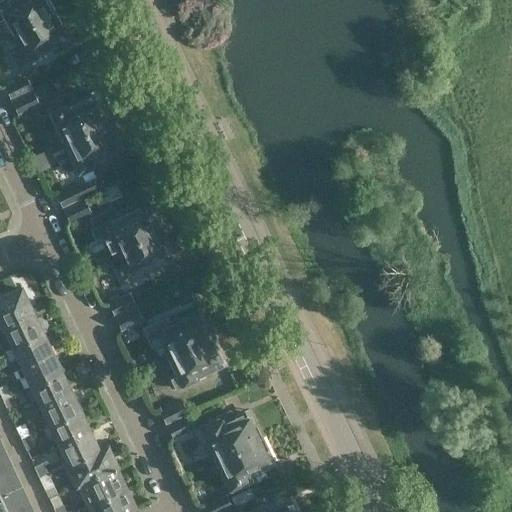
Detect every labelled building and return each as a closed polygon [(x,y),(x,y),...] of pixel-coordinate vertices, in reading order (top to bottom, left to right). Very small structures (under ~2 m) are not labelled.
[(14,31),(49,11),(43,0),(3,0),(0,2),(0,19),(6,16),(14,31)] [(49,11),(14,31),(23,47),(11,54),(17,65),(65,39),(49,11)] [(26,77),(6,86),(11,97),(31,88),(26,77)] [(33,92),(13,101),(19,113),(39,104),(33,92)] [(65,140),(110,118),(104,106),(97,106),(91,94),(64,107),(61,101),(49,107),(65,140)] [(116,130),(110,118),(65,140),(81,173),(93,167),(90,161),(117,147),(112,136),(116,130)] [(76,186),(57,195),(63,206),(82,197),(76,186)] [(83,201),(65,210),(70,221),(89,212),(83,201)] [(117,247),(161,226),(156,216),(150,215),(144,203),(116,216),(112,208),(90,219),(93,227),(96,226),(102,237),(111,233),(117,247)] [(161,226),(117,247),(125,263),(116,267),(121,277),(118,278),(123,289),(146,278),(142,270),(170,257),(164,243),(166,237),(161,226)] [(0,327),(2,327),(34,312),(21,287),(0,296),(0,327)] [(128,294),(109,303),(114,314),(133,305),(128,294)] [(135,309),(116,318),(121,329),(140,320),(135,309)] [(161,341),(168,355),(213,335),(207,324),(201,322),(196,311),(169,323),(165,316),(152,322),(155,330),(147,333),(153,345),(161,341)] [(36,318),(34,312),(2,327),(12,347),(44,332),(46,331),(45,330),(48,324),(46,320),(39,318),(39,317),(36,318)] [(53,351),(44,332),(12,347),(16,358),(12,360),(16,369),(53,351)] [(173,387),(221,364),(215,352),(218,345),(213,335),(168,355),(176,372),(167,376),(173,387)] [(62,371),(53,351),(16,369),(20,378),(25,375),(30,386),(62,371)] [(62,371),(30,386),(35,397),(31,399),(35,407),(71,390),(62,371)] [(0,392),(3,399),(11,395),(6,384),(0,386),(0,392)] [(80,408),(71,390),(35,407),(39,416),(43,414),(48,423),(80,408)] [(11,395),(3,399),(8,410),(16,406),(11,395)] [(159,408),(164,419),(183,410),(178,399),(159,408)] [(80,408),(48,423),(52,433),(48,435),(53,446),(90,429),(80,408)] [(217,458),(262,436),(256,424),(250,422),(246,412),(223,423),(220,415),(201,424),(217,458)] [(185,413),(166,422),(171,434),(190,424),(185,413)] [(20,436),(29,433),(24,423),(16,427),(20,436)] [(90,429),(53,446),(58,457),(62,455),(67,465),(100,450),(99,448),(90,429)] [(29,433),(20,436),(26,449),(34,445),(29,433)] [(262,436),(217,458),(232,490),(250,481),(247,474),(270,463),(265,453),(268,448),(262,436)] [(0,497),(22,487),(0,440),(0,497)] [(100,450),(67,465),(65,466),(75,485),(77,484),(115,465),(116,467),(118,465),(108,444),(99,448),(100,450)] [(40,478),(48,474),(43,463),(34,466),(40,478)] [(126,487),(116,467),(115,465),(77,484),(88,505),(126,487)] [(48,474),(40,478),(45,488),(53,484),(48,474)] [(247,485),(228,494),(232,503),(252,494),(247,485)] [(33,511),(22,487),(0,497),(0,499),(6,511),(5,511),(33,511)] [(127,511),(135,508),(126,487),(88,505),(90,511),(127,511)] [(223,492),(204,501),(208,511),(210,511),(228,504),(223,492)] [(54,508),(62,504),(57,494),(49,498),(54,508)]
